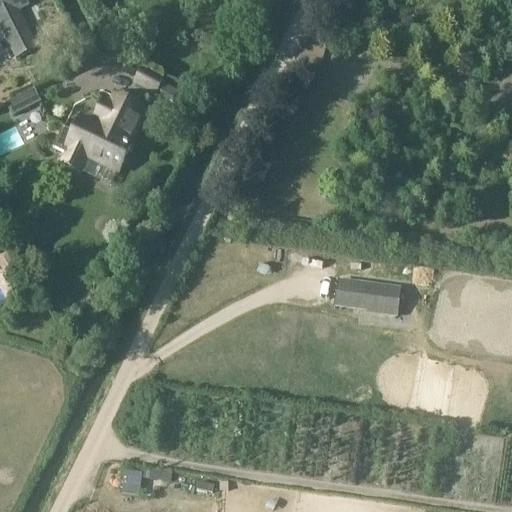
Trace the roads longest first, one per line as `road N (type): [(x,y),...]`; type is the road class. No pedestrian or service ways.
road 1 (track): [(57,511),(312,0)]
road 2 (track): [(507,511),(87,449)]
